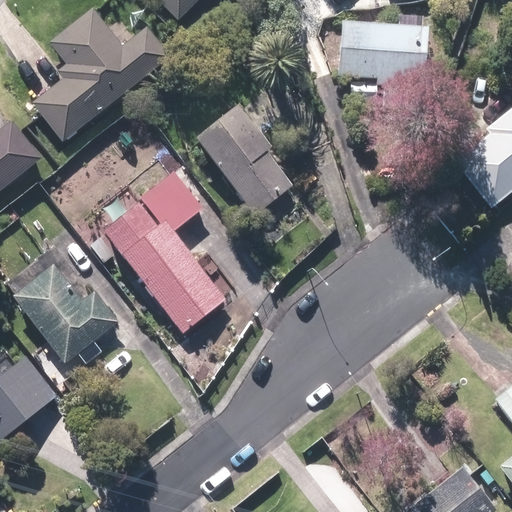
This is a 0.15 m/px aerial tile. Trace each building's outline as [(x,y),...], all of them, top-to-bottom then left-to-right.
[(154,0),(178,23),(200,0),(154,0)] [(32,107),(62,145),(169,61),(147,32),(122,52),(91,13),(49,46),(66,68),(57,75),(63,82),(32,107)] [(424,33),(339,30),(338,80),(377,81),(377,86),(416,87),(416,85),(422,85),(424,33)] [(233,114),(194,146),(253,218),(289,189),(263,157),(267,155),(233,114)] [(454,167),(490,212),(511,194),(511,115),(484,137),(488,141),(454,167)] [(0,194),(40,163),(10,125),(0,132),(0,194)] [(161,228),(120,261),(182,337),(223,304),(161,228)] [(52,271),(12,302),(63,366),(114,326),(92,297),(80,306),(52,271)] [(0,438),(51,398),(24,364),(0,382),(0,438)] [(511,386),(496,398),(511,420),(511,386)] [(511,458),(498,470),(511,487),(511,458)] [(406,511),(491,511),(458,471),(406,511)]
